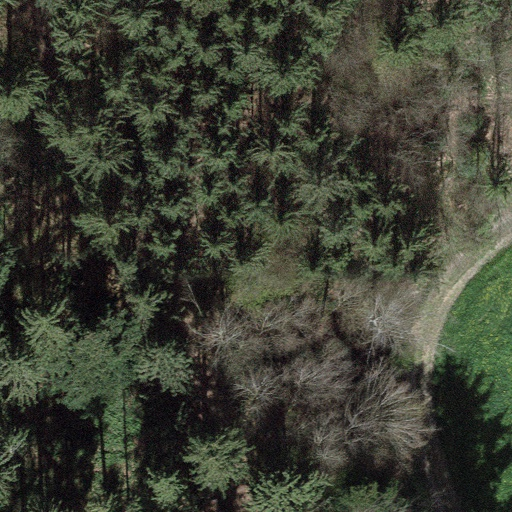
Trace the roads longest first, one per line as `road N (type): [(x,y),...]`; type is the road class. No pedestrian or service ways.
road 1 (track): [(185,0),(215,285),(283,511)]
road 2 (track): [(447,511),(423,423),(427,336),(464,266),(511,226)]
